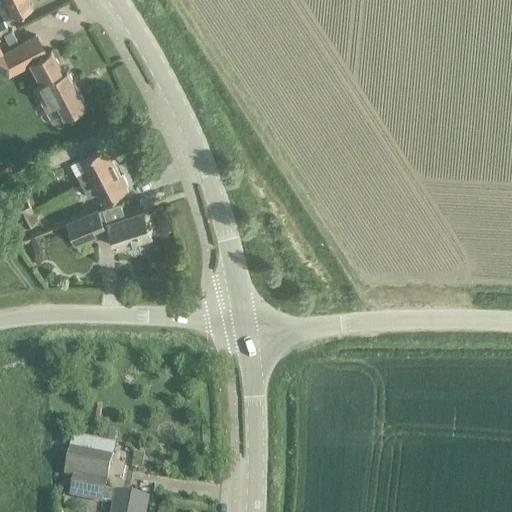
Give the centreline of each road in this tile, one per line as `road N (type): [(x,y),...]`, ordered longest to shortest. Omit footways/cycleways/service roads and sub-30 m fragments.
road 1 (unclassified): [(246,326),(202,161),(116,0)]
road 2 (unclassified): [(511,321),(246,326)]
road 3 (unclassified): [(0,322),(94,313),(246,326)]
road 4 (unclassified): [(253,511),(246,326)]
